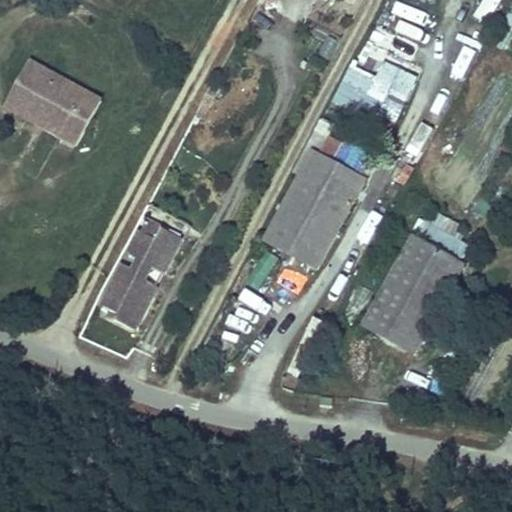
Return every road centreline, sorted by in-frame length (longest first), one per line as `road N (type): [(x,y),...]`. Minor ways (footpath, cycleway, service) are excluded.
road 1 (residential): [(0,333),(139,389),(511,469)]
road 2 (unknown): [(236,413),(364,210),(445,36)]
